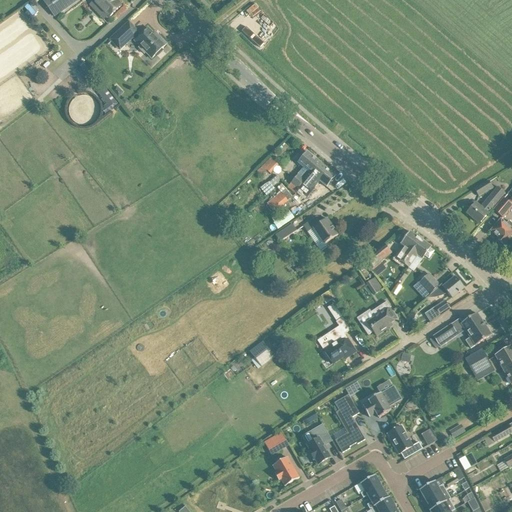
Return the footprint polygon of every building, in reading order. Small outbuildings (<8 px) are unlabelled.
[(77,0),(42,0),(54,16),(77,0)] [(121,7),(118,3),(114,0),(92,0),(109,18),(121,7)] [(110,39),(115,45),(120,50),(126,44),(133,38),(136,41),(135,41),(140,46),(139,48),(145,54),(146,52),(152,58),(156,54),(157,56),(163,51),(161,49),(166,44),(158,36),(157,37),(148,29),(141,36),(138,33),(139,32),(129,22),(110,39)] [(416,86),(377,116),(392,130),(432,103),(416,86)] [(119,106),(104,87),(97,92),(108,107),(105,110),(109,115),(119,106)] [(291,183),(287,188),(295,194),(295,195),(299,190),(306,182),(312,175),(322,163),(308,152),(298,163),(304,168),(298,175),(291,183)] [(271,157),(257,171),(261,176),(267,170),(270,173),(278,165),(271,157)] [(306,182),(299,190),(306,196),(307,197),(314,189),(315,190),(321,183),(326,187),(336,175),(322,163),(312,175),(306,182)] [(269,181),(273,187),(281,180),(277,175),(269,181)] [(474,189),(479,196),(493,188),(488,180),(474,189)] [(274,188),(273,187),(269,181),(265,184),(261,187),(267,194),(274,188)] [(487,213),(505,192),(498,187),(480,208),(476,203),(467,213),(479,224),(488,214),(487,213)] [(281,192),(267,203),(274,212),(288,201),(287,200),(281,192)] [(493,210),(502,218),(511,206),(511,204),(504,197),(493,210)] [(252,216),(259,225),(272,215),(264,206),(252,216)] [(327,219),(321,222),(318,217),(303,226),(309,235),(315,231),(324,244),(338,235),(327,219)] [(497,239),(504,245),(511,235),(511,223),(509,221),(506,224),(501,219),(491,231),(498,238),(497,239)] [(275,236),(280,242),(296,231),(292,224),(275,236)] [(397,260),(403,264),(420,239),(410,231),(401,244),(405,248),(397,260)] [(417,256),(422,259),(424,256),(429,259),(434,251),(430,248),(431,247),(420,239),(403,264),(409,268),(417,256)] [(384,245),(366,260),(373,269),(391,253),(384,245)] [(418,284),(430,295),(440,285),(429,273),(418,284)] [(366,283),(374,295),(383,289),(374,277),(366,283)] [(447,293),(452,298),(464,288),(455,277),(443,287),(441,285),(427,298),(429,298),(435,298),(438,297),(441,296),(444,295),(447,293)] [(320,296),(325,304),(335,298),(330,290),(320,296)] [(435,308),(439,314),(449,307),(445,301),(435,308)] [(368,335),(373,331),(376,336),(392,326),(390,323),(397,319),(390,308),(391,307),(387,302),(371,312),(375,318),(369,322),(368,321),(361,325),(368,335)] [(470,338),(465,341),(471,349),(475,346),(491,335),(477,313),(461,324),(470,338)] [(342,317),(336,322),(339,326),(328,334),(332,339),(324,345),(321,347),(324,351),(322,353),(325,357),(327,356),(333,364),(348,355),(349,357),(356,352),(344,334),(351,330),(342,317)] [(437,344),(456,331),(451,324),(450,325),(433,336),(437,344)] [(263,341),(249,351),(255,359),(258,363),(272,353),(263,341)] [(511,346),(495,356),(511,385),(511,384),(511,346)] [(465,360),(474,376),(492,366),(482,350),(465,360)] [(403,361),(411,363),(413,355),(404,353),(403,361)] [(379,418),(391,411),(389,408),(402,400),(394,386),(369,401),(371,403),(364,407),(370,418),(377,414),(379,418)] [(335,412),(347,432),(335,440),(342,452),(350,447),(349,446),(356,441),(357,443),(365,439),(351,416),(358,412),(348,394),(334,402),(339,410),(335,412)] [(318,418),(314,411),(307,415),(311,422),(318,418)] [(511,423),(491,435),(484,439),(488,446),(511,432),(511,423)] [(454,440),(466,433),(461,424),(449,431),(454,440)] [(329,461),(328,459),(330,458),(326,452),(327,451),(325,447),(324,447),(323,446),(332,441),(323,425),(310,432),(315,441),(307,445),(311,452),(309,453),(314,460),(315,459),(319,465),(322,463),(322,464),(329,461)] [(409,449),(412,455),(423,449),(419,443),(413,446),(401,426),(387,434),(399,455),(401,454),(409,449)] [(430,430),(423,434),(428,443),(435,438),(430,430)] [(281,433),(265,443),(271,454),(287,444),(281,433)] [(463,471),(476,463),(469,452),(456,460),(463,471)] [(511,455),(503,460),(504,462),(507,467),(511,464),(511,455)] [(285,487),(299,478),(287,458),(273,466),(277,472),(274,474),(279,481),(281,480),(285,487)] [(375,476),(361,483),(361,484),(365,491),(361,494),(363,498),(368,496),(367,495),(382,487),(375,476)] [(445,489),(442,485),(438,487),(435,481),(420,490),(426,501),(445,489)] [(388,498),(382,487),(367,495),(368,496),(371,502),(367,505),(370,509),(371,509),(371,508),(388,498)] [(449,500),(450,500),(451,499),(445,489),(426,501),(431,510),(449,500)] [(388,498),(371,508),(371,509),(373,511),(390,511),(396,509),(389,497),(388,498)] [(341,500),(336,503),(341,511),(346,508),(341,500)] [(430,511),(450,511),(451,511),(450,511),(451,511),(455,510),(450,500),(449,500),(431,510),(430,511)]
